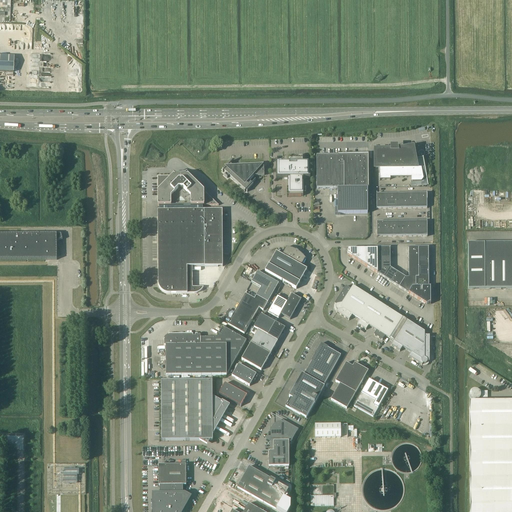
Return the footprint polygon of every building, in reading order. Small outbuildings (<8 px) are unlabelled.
[(0,56),(0,71),(13,72),(14,57),(0,56)] [(428,185),(423,158),(414,159),(413,151),(397,151),(397,150),(397,151),(375,151),(375,160),(375,168),(379,168),(379,180),(390,180),(390,178),(411,177),(411,182),(421,182),(423,179),(426,179),(428,185)] [(294,158),(292,159),(289,161),(288,162),(287,162),(288,162),(288,166),(283,166),(283,165),(276,165),(276,178),(288,178),(288,196),(303,196),(303,177),(309,177),(309,165),(302,165),(302,157),(303,157),(303,156),(299,156),(298,157),(297,157),(296,157),(295,157),(294,158)] [(367,156),(316,156),(316,189),(337,189),(337,214),(368,214),(367,188),(367,156)] [(247,192),(245,190),(250,184),(248,182),(254,176),(263,175),(263,165),(237,167),(238,167),(232,168),(229,165),(224,171),(222,170),(223,171),(222,172),(223,172),(224,171),(245,191),(244,192),(245,192),(246,191),(247,192)] [(175,176),(174,175),(172,176),(157,176),(158,191),(157,191),(158,206),(159,206),(159,211),(158,211),(158,283),(158,284),(158,285),(158,286),(159,286),(159,287),(159,288),(160,289),(161,290),(161,291),(162,291),(162,292),(163,292),(164,293),(165,293),(167,294),(168,294),(169,294),(194,294),(195,294),(196,293),(197,293),(198,293),(199,292),(200,292),(201,291),(201,290),(202,289),(203,289),(203,288),(204,287),(204,286),(204,285),(204,284),(205,284),(205,283),(205,282),(187,282),(187,267),(222,267),(223,266),(222,210),(203,210),(203,206),(219,206),(219,205),(218,205),(187,175),(186,176),(185,174),(184,173),(183,173),(182,173),(181,173),(180,173),(179,173),(178,173),(177,174),(176,174),(176,175),(175,176)] [(0,260),(47,260),(57,260),(57,241),(63,240),(61,234),(0,234),(0,260)] [(511,289),(511,243),(468,243),(468,289),(511,289)] [(418,258),(418,247),(408,248),(408,258),(418,258)] [(418,247),(418,258),(428,258),(428,248),(429,248),(429,247),(418,247)] [(265,271),(265,272),(296,289),(299,284),(300,283),(299,283),(307,270),(301,266),(305,260),(305,259),(305,260),(306,260),(303,256),(299,253),(295,250),(290,249),(285,248),(286,248),(285,249),(282,255),(276,252),(269,266),(268,266),(265,271)] [(377,258),(390,258),(390,248),(376,248),(377,248),(377,249),(377,258)] [(357,250),(357,261),(367,267),(367,249),(357,250)] [(377,274),(377,258),(377,249),(367,249),(367,267),(377,274)] [(357,261),(357,250),(346,250),(350,250),(349,255),(348,255),(357,261)] [(390,258),(377,258),(377,274),(384,278),(390,268),(390,258)] [(418,258),(408,258),(408,268),(418,268),(418,258)] [(428,258),(418,258),(418,268),(428,268),(428,258)] [(390,268),(384,278),(391,283),(398,273),(390,268)] [(408,278),(416,278),(418,278),(418,268),(408,268),(408,278)] [(418,278),(428,277),(428,268),(418,268),(418,278)] [(279,284),(257,272),(251,283),(261,288),(254,300),(245,294),(241,301),(258,310),(259,308),(263,311),(268,303),(279,284)] [(399,288),(405,278),(398,273),(391,283),(399,288)] [(428,277),(418,278),(416,278),(416,288),(430,288),(430,287),(429,287),(428,277)] [(405,278),(399,288),(408,294),(412,288),(416,288),(416,278),(408,278),(405,278)] [(351,315),(365,294),(353,286),(351,290),(345,287),(334,304),(336,305),(336,306),(335,308),(336,309),(336,310),(337,311),(336,313),(349,321),(352,316),(351,315)] [(430,301),(430,304),(430,288),(416,288),(412,288),(408,294),(425,304),(430,301)] [(361,327),(377,302),(365,294),(351,315),(352,316),(360,321),(357,325),(361,327)] [(292,295),(287,302),(286,304),(295,310),(301,300),(292,295)] [(278,319),(281,315),(290,320),(295,310),(286,304),(287,302),(277,297),(268,313),(278,319)] [(229,310),(223,322),(244,334),(255,315),(258,310),(241,301),(234,313),(229,310)] [(377,302),(361,327),(366,330),(368,326),(376,331),(389,309),(377,302)] [(389,309),(376,331),(374,335),(382,341),(385,337),(388,338),(401,317),(389,309)] [(253,328),(254,328),(278,342),(285,329),(260,315),(253,328)] [(388,338),(393,342),(391,346),(397,350),(413,325),(401,317),(388,338)] [(413,325),(397,350),(400,352),(402,348),(411,353),(412,354),(424,334),(424,332),(413,325)] [(246,341),(222,327),(216,338),(201,338),(201,336),(200,335),(197,335),(195,335),(195,336),(193,336),(193,335),(169,335),(169,336),(167,336),(164,338),(164,340),(164,346),(166,346),(166,350),(165,350),(165,351),(164,356),(164,361),(165,366),(165,370),(166,370),(166,376),(226,376),(226,374),(227,374),(246,341)] [(278,342),(254,328),(251,332),(256,335),(250,344),(270,355),(278,342)] [(427,362),(429,362),(429,336),(424,336),(424,334),(412,354),(411,353),(408,357),(421,366),(423,364),(424,365),(425,365),(425,364),(426,364),(426,363),(427,363),(427,362)] [(270,355),(250,344),(241,360),(261,371),(270,355)] [(323,386),(341,356),(328,348),(328,347),(321,344),(311,362),(304,375),(302,374),(294,386),(317,399),(324,387),(323,386)] [(335,382),(340,384),(331,400),(347,409),(368,371),(354,363),(352,367),(346,363),(335,382)] [(254,383),(258,376),(238,365),(232,376),(249,386),(252,382),(254,383)] [(373,417),(380,405),(388,391),(369,380),(354,406),(373,417)] [(212,381),(161,381),(161,441),(200,441),(200,440),(203,435),(209,439),(209,441),(213,441),(212,435),(211,434),(228,405),(212,396),(212,381)] [(225,384),(219,394),(241,407),(247,396),(225,384)] [(306,418),(317,399),(294,386),(289,397),(291,398),(285,407),(306,418)] [(511,511),(511,402),(488,402),(487,391),(481,391),(481,402),(469,402),(469,511),(511,511)] [(269,467),(288,466),(289,466),(289,446),(298,429),(287,423),(285,422),(284,422),(283,422),(281,422),(280,422),(279,422),(277,422),(276,423),(275,424),(274,425),(273,426),(272,427),(272,428),(271,428),(271,429),(271,430),(271,431),(270,432),(270,433),(270,436),(268,436),(268,440),(270,441),(271,451),(268,451),(269,467)] [(315,425),(315,438),(341,438),(340,424),(315,425)] [(183,485),(186,485),(186,460),(181,460),(181,465),(158,465),(159,486),(160,486),(160,495),(154,495),(154,510),(154,511),(180,511),(186,502),(185,501),(187,499),(183,496),(183,485)] [(82,467),(52,467),(50,467),(50,491),(82,491),(82,467)] [(249,467),(237,488),(276,510),(279,511),(288,511),(290,510),(290,502),(283,498),(288,489),(287,488),(249,467)]
